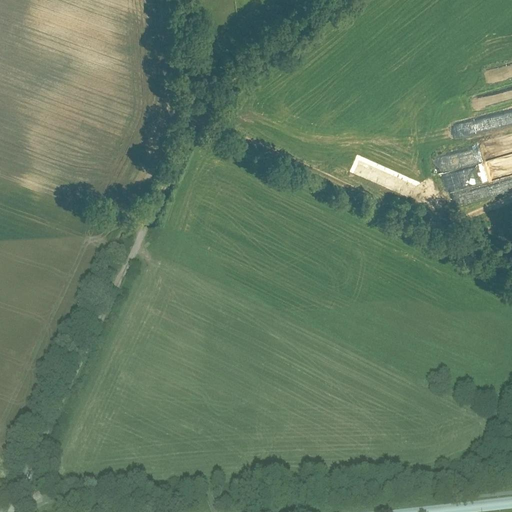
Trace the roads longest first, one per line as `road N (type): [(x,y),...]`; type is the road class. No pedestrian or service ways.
road 1 (track): [(185,0),(195,116),(10,511)]
road 2 (track): [(336,0),(195,116)]
